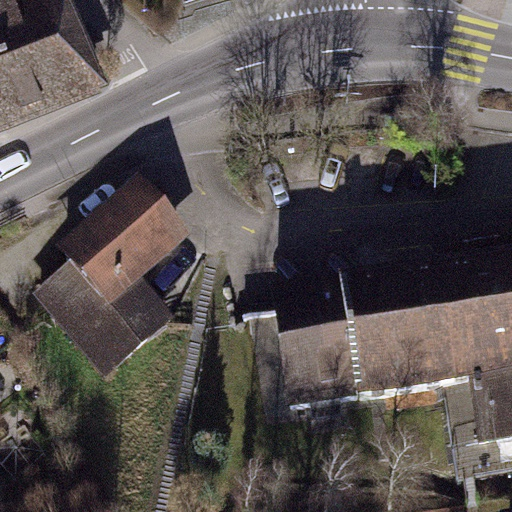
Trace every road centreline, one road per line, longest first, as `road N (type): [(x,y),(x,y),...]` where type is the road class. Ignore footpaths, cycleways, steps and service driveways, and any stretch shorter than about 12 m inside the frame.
road 1 (tertiary): [(177,94),(0,174)]
road 2 (tertiary): [(361,48),(255,65),(177,94)]
road 3 (tertiary): [(511,60),(469,49),(361,48)]
road 4 (unclassified): [(177,94),(84,0)]
